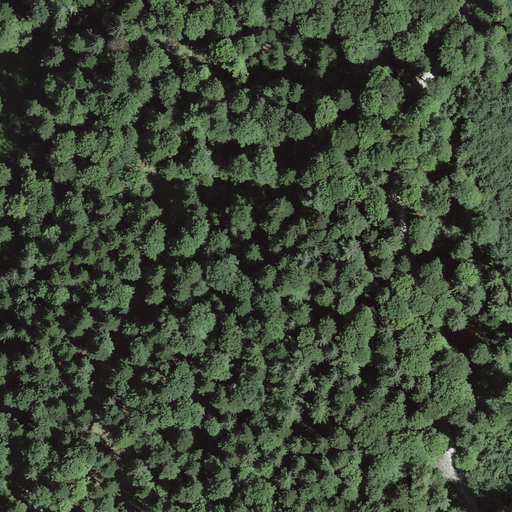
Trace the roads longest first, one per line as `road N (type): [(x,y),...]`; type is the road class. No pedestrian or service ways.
road 1 (track): [(251,511),(253,430),(243,365),(251,305),(325,131),(396,50),(426,0)]
road 2 (track): [(469,0),(394,151),(435,406)]
road 3 (track): [(0,355),(15,453),(40,511)]
